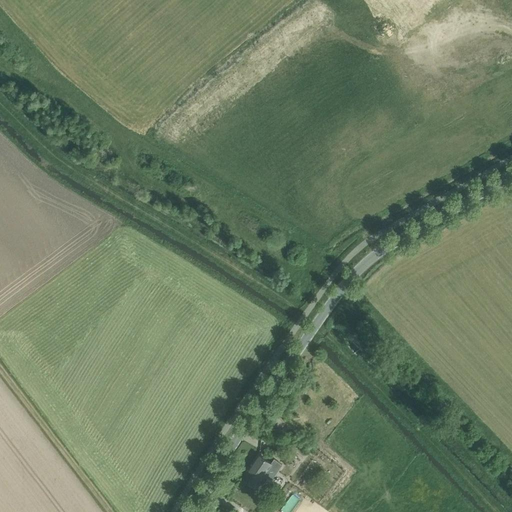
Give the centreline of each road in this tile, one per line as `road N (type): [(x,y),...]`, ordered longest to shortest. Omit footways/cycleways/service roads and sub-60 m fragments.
road 1 (tertiary): [(192,511),(255,411),(365,264),(511,176)]
road 2 (track): [(110,511),(0,365)]
